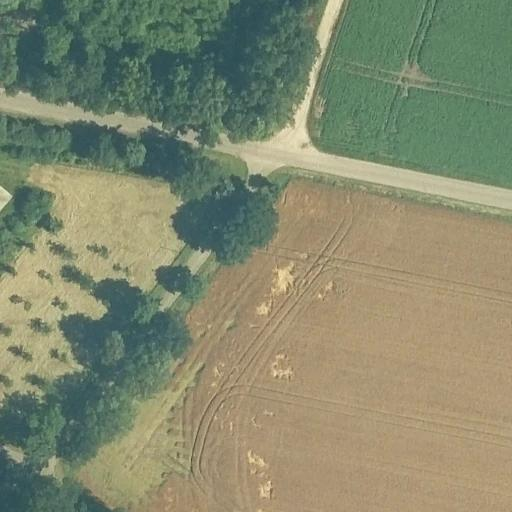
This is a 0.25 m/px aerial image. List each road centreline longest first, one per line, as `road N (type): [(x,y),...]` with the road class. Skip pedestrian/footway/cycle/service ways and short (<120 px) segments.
road 1 (residential): [(511,201),(0,100)]
road 2 (track): [(276,155),(332,0)]
